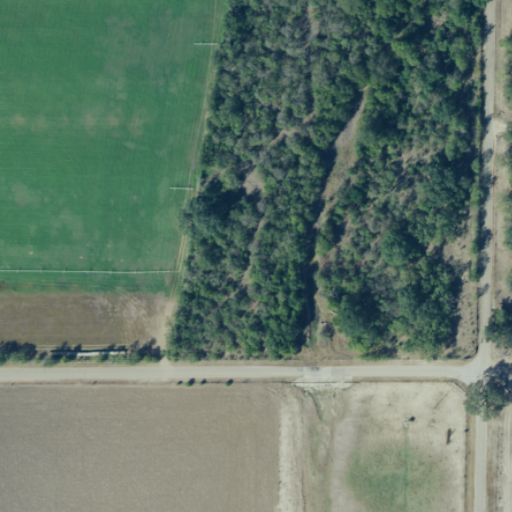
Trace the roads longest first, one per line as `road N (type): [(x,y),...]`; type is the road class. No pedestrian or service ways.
road 1 (residential): [(482,511),(491,0)]
road 2 (residential): [(0,371),(485,373)]
